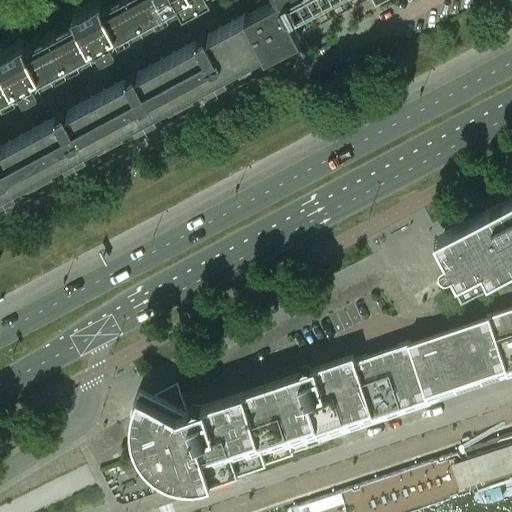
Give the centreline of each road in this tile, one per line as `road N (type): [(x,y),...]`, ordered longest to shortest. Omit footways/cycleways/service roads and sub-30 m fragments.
road 1 (primary): [(511,61),(0,332)]
road 2 (primary): [(94,330),(511,105)]
road 3 (residential): [(511,397),(159,511)]
road 4 (residential): [(0,124),(230,0)]
road 5 (residential): [(0,471),(83,416),(94,330)]
